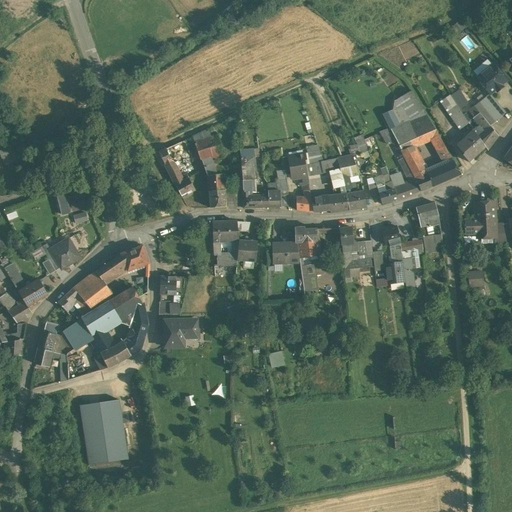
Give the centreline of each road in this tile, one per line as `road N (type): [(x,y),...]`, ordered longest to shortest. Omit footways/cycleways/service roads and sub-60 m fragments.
road 1 (track): [(147,145),(458,15)]
road 2 (residential): [(440,191),(345,220),(226,214),(148,233)]
road 3 (residential): [(148,233),(146,349),(116,369),(20,397)]
road 4 (track): [(468,468),(235,511)]
road 5 (residential): [(440,191),(461,390)]
road 6 (residential): [(109,193),(99,77),(71,0)]
road 7 (residential): [(114,247),(35,318),(20,397)]
road 8 (track): [(471,511),(461,390)]
